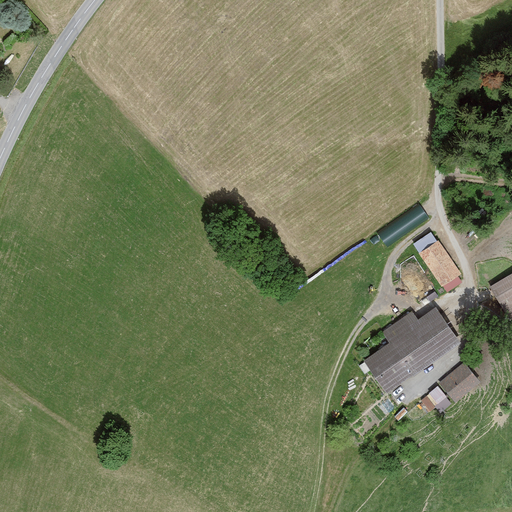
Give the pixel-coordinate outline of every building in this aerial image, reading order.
[(418,205),(378,231),(386,244),(427,217),(418,205)] [(435,231),(416,244),(445,286),(463,274),(435,231)] [(511,274),(493,286),(511,316),(511,274)] [(392,342),(366,360),(390,393),(464,341),(439,305),(420,318),(414,310),(384,331),(392,342)] [(468,361),(442,382),(458,402),(484,381),(468,361)] [(437,404),(441,410),(452,403),(440,384),(421,397),(429,409),(437,404)]
